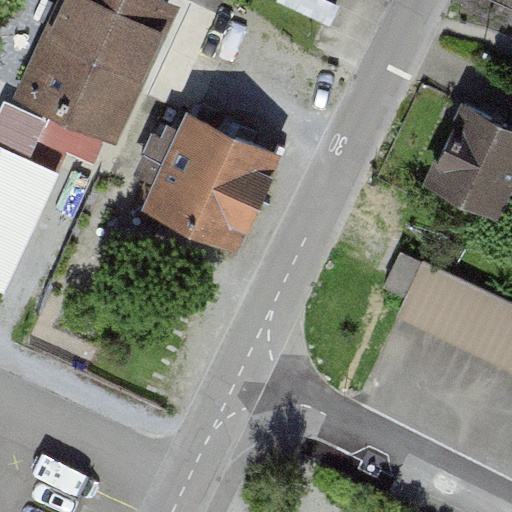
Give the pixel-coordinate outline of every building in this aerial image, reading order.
[(0,116),(0,279),(5,282),(67,148),(75,152),(105,143),(170,3),(164,0),(0,0),(0,75),(26,88),(11,121),(0,116)] [(339,0),(288,0),(331,20),(339,0)] [(511,182),(511,127),(457,99),(415,183),(492,222),(511,182)] [(274,153),(191,115),(177,145),(155,135),(140,168),(162,178),(152,200),(236,238),(274,153)] [(511,301),(416,254),(387,312),(511,373),(511,301)] [(91,511),(24,479),(7,511),(91,511)]
